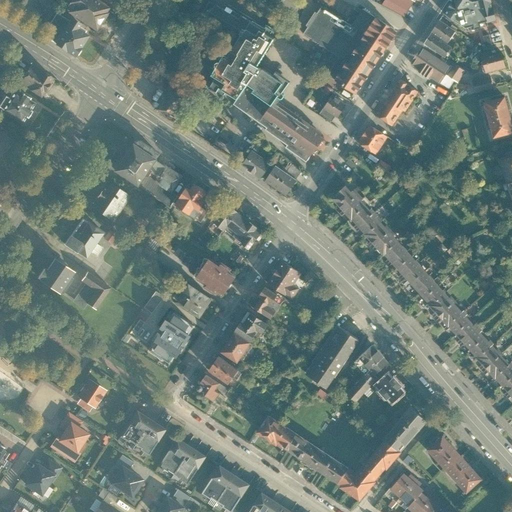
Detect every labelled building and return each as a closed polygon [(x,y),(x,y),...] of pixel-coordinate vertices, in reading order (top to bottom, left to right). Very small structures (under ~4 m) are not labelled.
[(108,12),(90,0),(70,0),(62,13),(93,34),(108,12)] [(113,0),(95,0),(109,8),(113,0)] [(405,17),(416,1),(413,0),(388,0),(386,6),(405,17)] [(453,0),(445,13),(467,27),(467,31),(482,27),(481,24),(497,20),(490,0),(453,0)] [(263,127),(278,107),(294,83),(277,74),(275,77),(262,69),(276,45),(275,39),(278,34),(277,29),(270,25),(266,32),(243,18),(241,22),(211,3),(201,18),(204,26),(240,46),(228,66),(225,64),(213,83),(216,85),(211,93),(219,98),(220,96),(236,107),(263,127)] [(357,97),(399,34),(362,10),(353,26),(323,7),(305,34),(333,54),(329,61),(336,65),(328,78),(357,97)] [(40,37),(54,46),(70,22),(56,13),(40,37)] [(89,35),(70,22),(54,46),(73,59),(89,35)] [(478,56),(482,74),(503,69),(499,51),(478,56)] [(43,98),(55,80),(33,65),(21,82),(43,98)] [(377,116),(393,126),(404,109),(405,110),(419,87),(401,77),(377,116)] [(473,81),(476,94),(493,90),(490,77),(473,81)] [(174,119),(190,95),(169,82),(168,84),(159,78),(155,85),(159,88),(152,98),(154,106),(174,119)] [(0,108),(23,124),(38,101),(14,85),(0,105),(0,108)] [(511,130),(511,123),(504,93),(483,99),(493,135),(511,130)] [(347,106),(333,97),(324,110),(339,120),(347,106)] [(278,107),(263,127),(289,146),(287,150),(311,166),(328,141),(320,135),(278,107)] [(360,141),(377,152),(389,135),(371,124),(360,141)] [(0,158),(15,136),(0,125),(0,158)] [(132,136),(112,165),(135,182),(143,172),(156,152),(132,136)] [(253,148),(242,163),(261,176),(272,162),(253,148)] [(511,150),(497,156),(505,179),(511,176),(511,150)] [(183,174),(165,162),(154,179),(143,172),(135,182),(170,206),(178,195),(172,191),(183,174)] [(277,163),(266,179),(286,193),(297,177),(277,163)] [(91,204),(112,218),(128,193),(107,179),(91,204)] [(191,187),(187,184),(175,203),(201,221),(208,211),(200,206),(206,197),(203,195),(207,189),(195,180),(191,187)] [(351,181),(335,195),(343,204),(359,190),(351,181)] [(366,199),(359,190),(343,204),(351,212),(366,199)] [(374,207),(366,199),(351,212),(358,221),(374,207)] [(250,246),(262,230),(229,205),(217,222),(250,246)] [(382,216),(374,207),(358,221),(366,230),(382,216)] [(84,256),(103,230),(83,216),(65,243),(84,256)] [(389,224),(382,216),(366,230),(374,238),(389,224)] [(397,233),(389,224),(374,238),(382,247),(397,233)] [(112,243),(117,234),(110,229),(104,238),(112,243)] [(405,242),(397,233),(382,247),(389,255),(405,242)] [(117,240),(103,265),(120,275),(135,250),(117,240)] [(413,250),(405,242),(389,255),(397,264),(413,250)] [(420,259),(413,250),(397,264),(405,273),(420,259)] [(210,256),(196,277),(205,282),(203,285),(215,293),(217,290),(223,294),(237,273),(231,270),(233,267),(221,259),(219,262),(210,256)] [(58,291),(72,270),(53,257),(39,278),(58,291)] [(428,267),(420,259),(405,273),(413,281),(428,267)] [(282,260),(268,283),(293,299),(300,287),(294,284),(301,272),(282,260)] [(436,276),(428,267),(413,281),(420,290),(436,276)] [(109,285),(94,275),(87,270),(81,279),(85,282),(76,295),(95,309),(111,286),(109,285)] [(443,285),(436,276),(420,290),(428,298),(443,285)] [(213,297),(189,280),(176,299),(200,316),(213,297)] [(451,293),(443,285),(428,298),(436,307),(451,293)] [(265,286),(253,306),(271,318),(278,309),(271,305),(277,294),(265,286)] [(459,302),(451,293),(436,307),(443,316),(459,302)] [(467,310),(459,302),(443,316),(451,324),(467,310)] [(474,319),(467,310),(451,324),(459,333),(474,319)] [(235,330),(252,341),(259,329),(263,332),(268,324),(248,311),(235,330)] [(482,327),(474,319),(459,333),(467,341),(482,327)] [(329,387),(362,339),(340,324),(306,372),(329,387)] [(490,336),(482,327),(467,341),(474,350),(490,336)] [(222,351),(238,361),(252,341),(235,330),(222,351)] [(169,340),(165,338),(153,355),(171,368),(183,350),(182,349),(185,344),(172,335),(169,340)] [(498,345),(490,336),(474,350),(482,359),(498,345)] [(356,401),(393,365),(375,344),(356,361),(367,373),(346,392),(356,401)] [(505,353),(498,345),(482,359),(490,367),(505,353)] [(511,362),(511,360),(505,353),(490,367),(497,376),(511,362)] [(239,369),(219,356),(209,370),(229,384),(239,369)] [(511,378),(511,362),(497,376),(505,384),(511,378)] [(379,385),(395,402),(408,390),(391,373),(379,385)] [(203,383),(209,387),(205,393),(217,401),(222,394),(218,391),(221,385),(207,376),(203,383)] [(95,408),(106,390),(89,379),(78,396),(80,398),(77,403),(89,411),(92,406),(95,408)] [(413,408),(400,423),(416,437),(429,421),(413,408)] [(119,437),(134,446),(151,419),(136,410),(119,437)] [(257,431),(272,441),(283,423),(268,414),(257,431)] [(134,446),(148,455),(165,428),(151,419),(134,446)] [(88,433),(69,421),(58,439),(76,451),(88,433)] [(272,441),(287,450),(298,433),(283,423),(272,441)] [(386,439),(403,453),(416,437),(400,423),(386,439)] [(287,450),(304,461),(316,445),(298,433),(287,450)] [(465,457),(446,435),(430,450),(449,472),(465,457)] [(160,466),(174,475),(192,447),(178,438),(160,466)] [(386,439),(357,472),(351,468),(338,485),(362,501),(403,453),(386,439)] [(304,461),(321,473),(333,456),(316,445),(304,461)] [(0,468),(10,453),(0,446),(0,468)] [(174,475),(189,485),(207,457),(192,447),(174,475)] [(321,473),(338,485),(351,468),(333,456),(321,473)] [(124,466),(130,470),(134,463),(123,457),(119,463),(124,466)] [(485,479),(465,457),(449,472),(469,493),(485,479)] [(46,458),(41,466),(52,474),(54,475),(59,467),(46,458)] [(41,466),(33,462),(22,480),(41,492),(52,474),(41,466)] [(130,470),(124,466),(112,485),(135,499),(147,481),(130,470)] [(206,493),(221,502),(238,477),(224,467),(206,493)] [(424,490),(404,473),(391,489),(410,504),(407,507),(413,511),(439,511),(443,508),(423,491),(424,490)] [(238,477),(221,502),(234,511),(252,486),(238,477)] [(175,500),(185,507),(192,498),(180,491),(175,500)] [(275,511),(282,504),(266,493),(253,511),(275,511)] [(181,511),(185,507),(175,500),(168,496),(157,511),(181,511)] [(10,511),(28,511),(29,511),(16,503),(10,511)]
